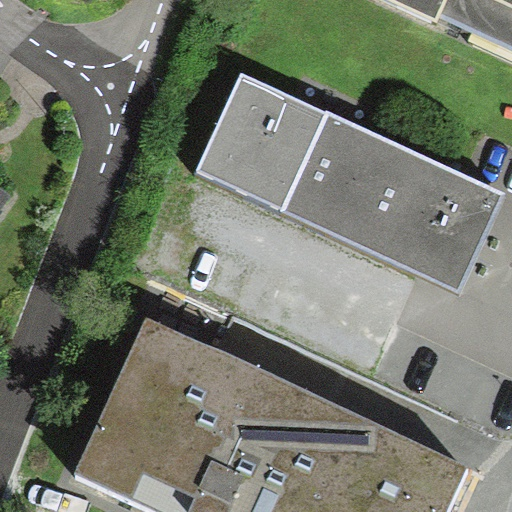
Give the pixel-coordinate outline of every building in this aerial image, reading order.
[(511,0),(356,0),(511,67),(511,0)] [(508,206),(243,87),(198,186),(463,305),(508,206)] [(0,220),(18,197),(0,184),(0,220)] [(432,511),(452,471),(140,322),(67,474),(147,511),(432,511)] [(321,408),(440,443),(451,406),(332,371),(321,408)]
